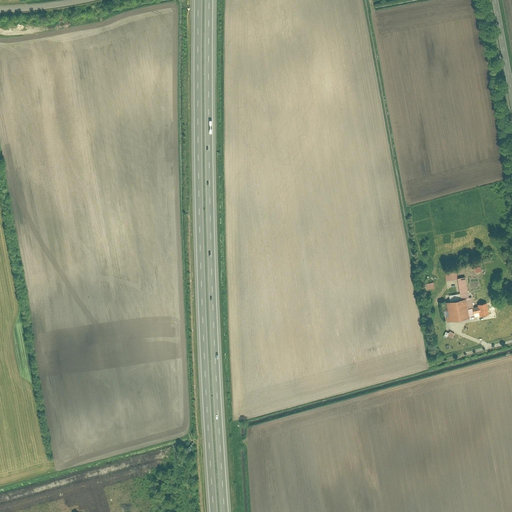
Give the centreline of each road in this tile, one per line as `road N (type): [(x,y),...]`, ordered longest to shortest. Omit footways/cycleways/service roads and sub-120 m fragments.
road 1 (motorway): [(224,511),(208,0)]
road 2 (motorway): [(195,0),(210,511)]
